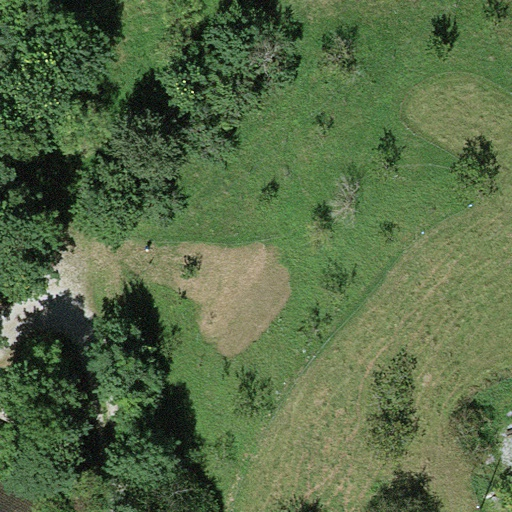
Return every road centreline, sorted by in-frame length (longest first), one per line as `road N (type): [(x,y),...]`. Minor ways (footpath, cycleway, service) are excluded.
road 1 (track): [(125,511),(126,425),(76,271),(0,336)]
road 2 (track): [(249,0),(95,183),(76,271)]
